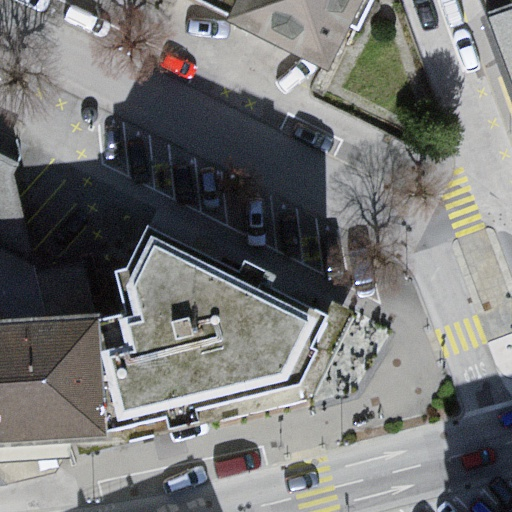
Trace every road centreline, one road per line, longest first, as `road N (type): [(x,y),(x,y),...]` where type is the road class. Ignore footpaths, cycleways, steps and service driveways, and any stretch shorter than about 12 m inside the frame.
road 1 (residential): [(0,24),(411,226)]
road 2 (secondary): [(235,511),(501,440)]
road 3 (residential): [(411,226),(430,246),(501,440)]
road 4 (residential): [(494,190),(417,0)]
